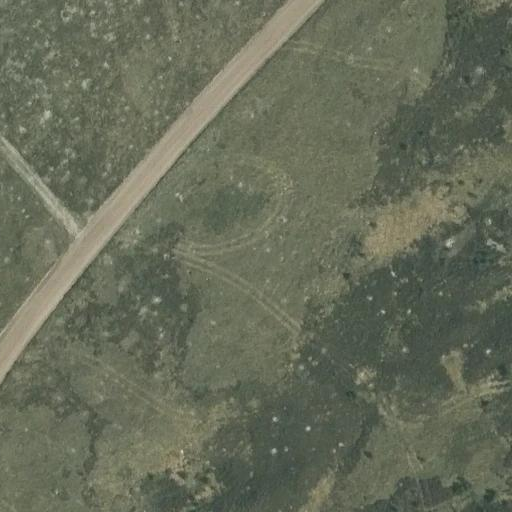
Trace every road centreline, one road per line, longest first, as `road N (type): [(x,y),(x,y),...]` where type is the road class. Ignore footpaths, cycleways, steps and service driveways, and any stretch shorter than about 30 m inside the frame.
road 1 (track): [(88,249),(308,0)]
road 2 (track): [(0,360),(88,249),(0,147)]
